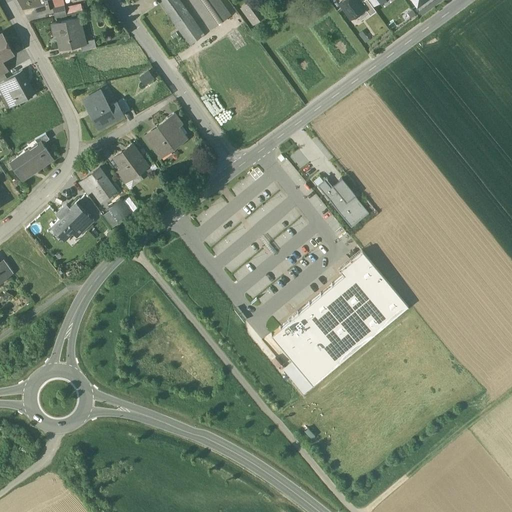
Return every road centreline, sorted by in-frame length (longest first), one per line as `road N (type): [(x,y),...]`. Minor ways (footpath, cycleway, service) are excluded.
road 1 (track): [(354,511),(131,245)]
road 2 (tertiary): [(464,0),(237,166)]
road 3 (tertiary): [(237,166),(108,265),(71,316),(62,370)]
road 4 (secondary): [(313,511),(173,425),(137,410),(84,405)]
road 5 (residential): [(115,0),(237,166)]
road 6 (track): [(511,393),(365,511)]
road 7 (residential): [(6,0),(75,123),(77,156)]
road 8 (residential): [(182,102),(104,152),(77,156)]
